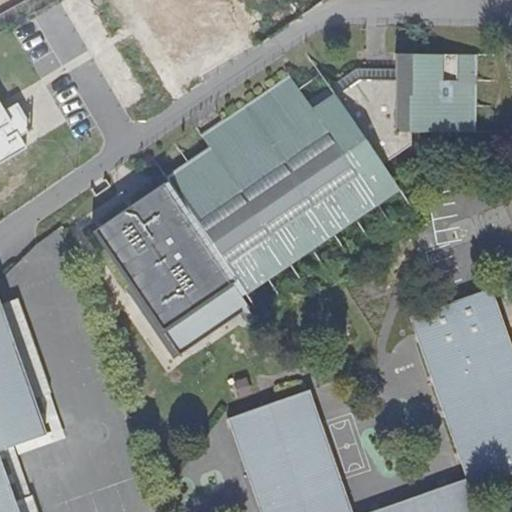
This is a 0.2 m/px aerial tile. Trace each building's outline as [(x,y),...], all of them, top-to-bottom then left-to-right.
[(212,0),(130,0),(151,42),(167,34),(180,61),(231,37),(212,0)] [(164,178),(235,283),(390,178),(380,163),(409,144),(409,131),(468,131),(470,53),(393,52),(393,67),(354,66),(306,100),(288,75),(222,120),(235,139),(213,153),(209,147),(164,178)] [(0,113),(0,157),(20,146),(10,129),(0,135),(0,134),(0,126),(6,123),(0,113)] [(235,283),(164,178),(91,227),(177,353),(250,304),(235,283)] [(475,511),(467,487),(511,471),(511,353),(489,287),(411,314),(467,475),(360,511),(349,511),(307,388),(230,415),(262,511),(475,511)] [(0,407),(30,396),(49,389),(16,297),(0,302),(0,407)] [(0,511),(0,504),(11,501),(0,468),(0,448),(44,431),(30,396),(0,407),(0,511)] [(0,504),(0,511),(36,511),(30,494),(11,501),(0,504)]
